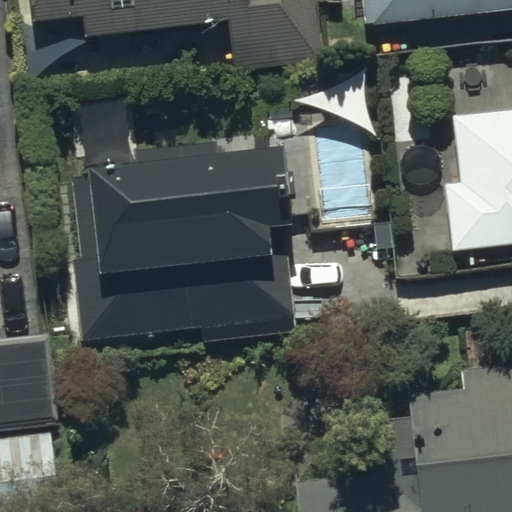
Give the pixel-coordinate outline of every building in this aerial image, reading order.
[(29,0),(31,20),(86,14),(87,32),(230,18),(234,57),(323,49),(318,0),(29,0)] [(511,0),(358,0),(362,35),(511,22),(511,0)] [(511,119),(451,125),(457,193),(441,194),(447,261),(511,254),(511,119)] [(205,342),(295,332),(274,154),(75,177),(85,261),(77,262),(86,340),(204,327),(205,342)] [(0,511),(22,511),(63,509),(46,338),(0,342),(0,511)] [(291,484),(293,511),(511,511),(511,371),(454,377),(456,404),(404,409),(406,430),(372,433),(376,476),(291,484)]
